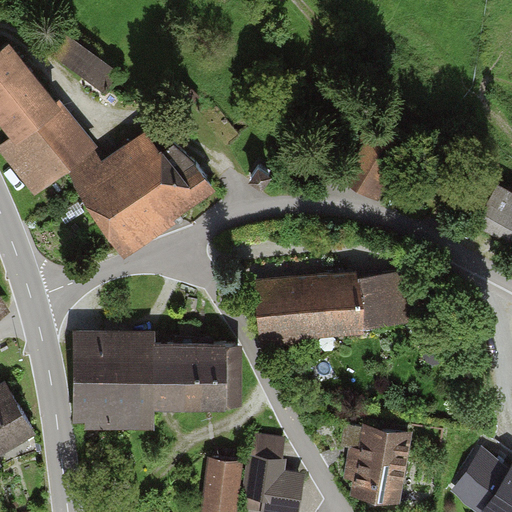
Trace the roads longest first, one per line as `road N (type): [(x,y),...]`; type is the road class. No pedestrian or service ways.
road 1 (residential): [(511,286),(417,232),(332,207),(239,211),(158,261)]
road 2 (residential): [(158,261),(217,286),(347,511)]
road 3 (track): [(428,238),(444,183),(445,148),(436,128),(293,0)]
road 4 (tertiary): [(34,318),(66,511)]
road 5 (residential): [(158,261),(29,297)]
